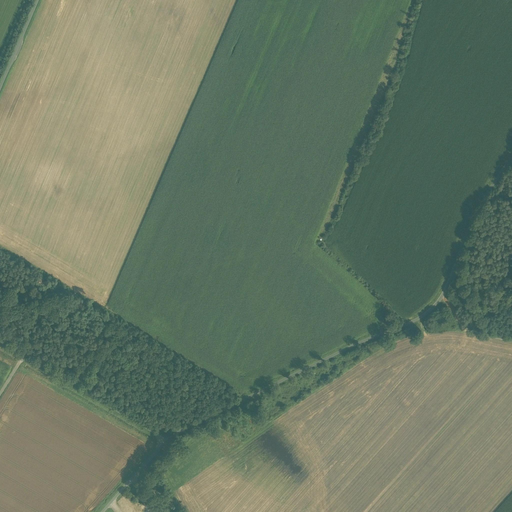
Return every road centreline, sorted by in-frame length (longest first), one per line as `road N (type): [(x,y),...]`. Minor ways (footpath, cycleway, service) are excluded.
road 1 (unclassified): [(163,444),(191,423),(431,308),(511,159)]
road 2 (unclassified): [(163,444),(0,342)]
